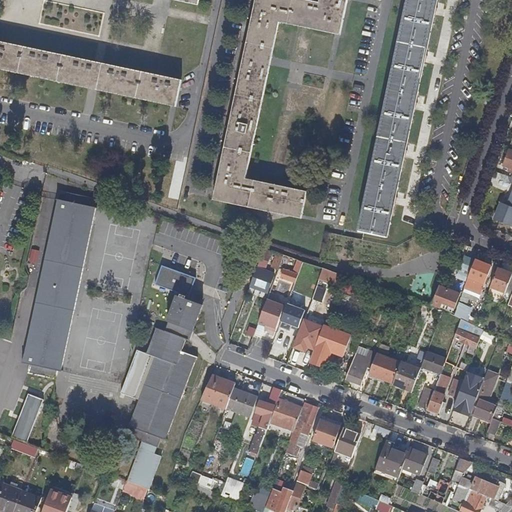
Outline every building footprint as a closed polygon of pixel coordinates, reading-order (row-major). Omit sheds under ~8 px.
[(217,196),(301,215),(306,191),(245,179),(279,19),(340,34),(347,0),(322,0),(322,4),(304,0),(258,0),(238,101),(217,196)] [(436,0),(408,0),(407,5),(385,107),(385,108),(370,180),(358,233),(367,235),(386,239),(400,177),(412,117),(420,79),(436,0)] [(0,65),(176,103),(181,79),(0,40),(0,65)] [(511,172),(511,151),(508,150),(502,167),(510,169),(510,172),(511,172)] [(497,172),(492,184),(506,189),(510,177),(497,172)] [(58,190),(56,200),(65,202),(66,192),(58,190)] [(65,202),(56,200),(56,202),(57,202),(24,362),(22,362),(22,364),(31,366),(29,374),(56,380),(57,371),(62,372),(63,371),(61,370),(95,209),(97,210),(97,208),(93,207),(94,198),(66,192),(65,202)] [(511,201),(510,207),(500,204),(495,219),(511,224),(511,201)] [(469,277),(476,259),(465,255),(457,277),(467,281),(469,277)] [(492,266),(476,259),(469,277),(487,284),(490,277),(488,277),(492,266)] [(303,263),(298,261),(293,274),(283,270),(280,277),(295,283),(303,263)] [(181,298),(187,300),(189,296),(191,297),(198,279),(163,266),(157,285),(182,294),(181,298)] [(257,267),(249,286),(266,293),(274,274),(257,267)] [(511,274),(498,268),(490,286),(511,294),(511,275),(511,276),(511,274)] [(318,278),(334,283),(337,273),(320,269),(318,278)] [(460,295),(439,286),(432,305),(441,310),(443,305),(449,307),(448,310),(453,312),(460,295)] [(302,295),(292,292),(289,300),(299,304),(302,295)] [(197,304),(187,300),(181,298),(176,296),(173,303),(175,304),(164,332),(154,328),(153,329),(155,330),(147,353),(145,352),(144,354),(154,358),(139,400),(129,426),(128,426),(127,427),(134,429),(131,438),(142,442),(157,447),(160,439),(166,441),(167,439),(166,439),(195,359),(197,359),(197,357),(181,352),(185,341),(188,343),(189,341),(182,338),(185,329),(192,331),(198,313),(194,311),(197,304)] [(315,316),(320,304),(311,300),(307,313),(315,316)] [(287,305),(280,321),(298,328),(304,311),(287,305)] [(308,326),(312,316),(306,314),(294,347),(304,351),(313,327),(308,326)] [(474,326),(461,319),(453,340),(476,348),(480,339),(472,336),(476,326),(474,326)] [(246,350),(252,336),(256,327),(248,324),(240,348),(246,350)] [(193,331),(192,331),(185,329),(182,338),(189,341),(193,331)] [(266,358),(274,361),(283,338),(275,336),(272,344),(266,358)] [(346,357),(351,343),(342,340),(337,353),(346,357)] [(323,371),(329,355),(314,349),(308,365),(323,371)] [(121,393),(139,400),(154,358),(144,354),(136,351),(121,393)] [(421,368),(439,374),(446,358),(427,351),(421,368)] [(302,362),(308,364),(312,354),(306,352),(302,362)] [(367,369),(371,370),(375,359),(367,357),(366,358),(355,354),(345,379),(360,385),(367,369)] [(369,375),(381,379),(389,358),(377,354),(375,359),(371,370),(369,375)] [(381,379),(392,384),(400,363),(400,362),(389,358),(381,379)] [(392,384),(411,392),(419,371),(400,363),(392,384)] [(463,382),(462,385),(464,385),(455,407),(464,410),(473,388),(466,386),(471,373),(467,372),(463,382)] [(471,413),(491,421),(492,418),(497,406),(487,402),(497,375),(487,372),(471,413)] [(427,408),(426,409),(437,413),(450,378),(439,374),(434,389),(427,408)] [(213,376),(202,400),(226,409),(233,389),(235,384),(213,376)] [(448,394),(457,398),(462,385),(463,382),(454,379),(448,394)] [(511,382),(506,380),(499,400),(506,402),(511,385),(511,382)] [(417,404),(427,408),(434,389),(424,386),(417,404)] [(269,425),(282,391),(276,388),(272,400),(274,401),(273,406),(260,401),(255,412),(263,415),(261,422),(269,425)] [(233,389),(226,409),(250,417),(257,397),(233,389)] [(27,395),(10,439),(26,444),(42,400),(27,395)] [(283,415),(298,420),(302,408),(280,401),(273,420),(280,423),(283,415)] [(302,408),(298,420),(299,420),(297,427),(301,429),(303,423),(311,426),(317,408),(304,403),(302,408)] [(319,419),(312,439),(332,447),(340,427),(319,419)] [(262,438),(267,427),(261,425),(257,436),(262,438)] [(359,435),(343,429),(335,450),(351,456),(359,435)] [(367,453),(371,441),(363,438),(359,450),(367,453)] [(154,453),(157,447),(142,442),(127,482),(150,490),(162,456),(154,453)] [(405,461),(406,457),(391,452),(392,448),(384,445),(375,470),(399,478),(402,469),(405,461)] [(428,456),(409,449),(406,457),(405,461),(402,469),(421,476),(428,456)] [(463,470),(467,460),(461,458),(457,468),(463,470)] [(439,461),(432,459),(427,472),(434,475),(439,461)] [(310,471),(312,465),(304,463),(302,468),(310,471)] [(489,498),(497,501),(505,482),(478,472),(473,482),(461,477),(463,470),(457,468),(451,481),(465,487),(486,497),(489,498)] [(310,475),(300,471),(296,482),(307,485),(310,475)] [(201,476),(198,486),(200,486),(204,488),(208,478),(201,476)] [(220,496),(238,501),(243,483),(226,478),(220,496)] [(412,478),(407,490),(418,495),(423,485),(423,483),(412,478)] [(442,487),(448,489),(450,485),(440,481),(439,485),(442,487)] [(295,510),(304,486),(295,484),(293,491),(287,508),(295,510)] [(14,511),(22,491),(23,491),(5,485),(0,497),(0,508),(9,511),(14,511)] [(426,486),(423,497),(428,499),(428,498),(432,489),(426,486)] [(462,511),(479,511),(486,497),(465,487),(461,494),(468,497),(465,503),(464,503),(463,505),(461,504),(459,508),(461,509),(461,511),(462,511)] [(263,511),(265,508),(271,491),(263,488),(262,493),(258,492),(254,504),(245,500),(243,506),(262,511),(263,511)] [(274,489),(265,508),(275,511),(284,511),(285,511),(287,508),(293,491),(284,488),(283,493),(274,489)] [(440,492),(432,489),(428,498),(442,504),(446,494),(440,492)] [(36,511),(41,499),(22,491),(14,511),(36,511)] [(328,500),(336,504),(339,495),(332,491),(328,500)] [(387,504),(388,497),(379,495),(378,502),(387,504)] [(488,506),(500,511),(506,505),(497,501),(489,498),(487,503),(488,506)]
